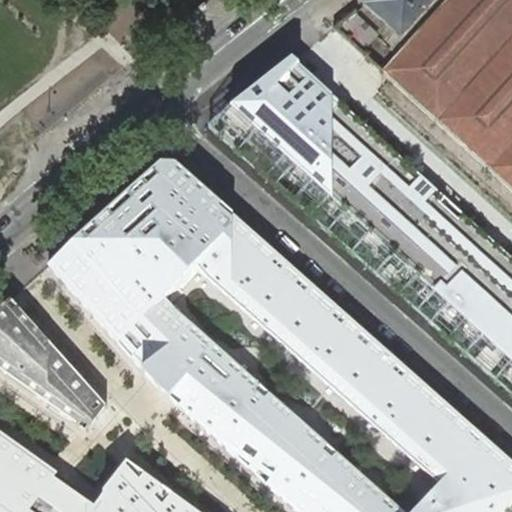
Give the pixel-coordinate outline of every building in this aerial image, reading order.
[(359,0),(399,36),(430,0),(359,0)] [(511,0),(449,0),(385,75),(511,182),(511,0)] [(352,14),(334,27),(335,29),(359,50),(361,52),(378,37),(352,14)] [(511,258),(294,61),(209,127),(511,395),(511,258)] [(503,511),(511,502),(511,463),(177,165),(162,165),(49,267),(89,313),(159,392),(179,409),(270,490),(294,511),(503,511)] [(0,311),(0,369),(88,433),(105,410),(59,357),(11,302),(0,311)] [(0,511),(196,511),(130,463),(100,506),(36,461),(0,435),(0,511)]
